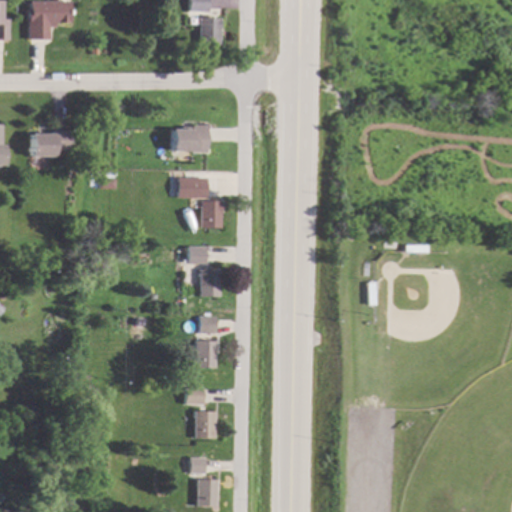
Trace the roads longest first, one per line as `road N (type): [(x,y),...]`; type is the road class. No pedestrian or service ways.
road 1 (secondary): [(298,0),(292,511)]
road 2 (residential): [(248,0),(242,511)]
road 3 (residential): [(297,75),(0,81)]
